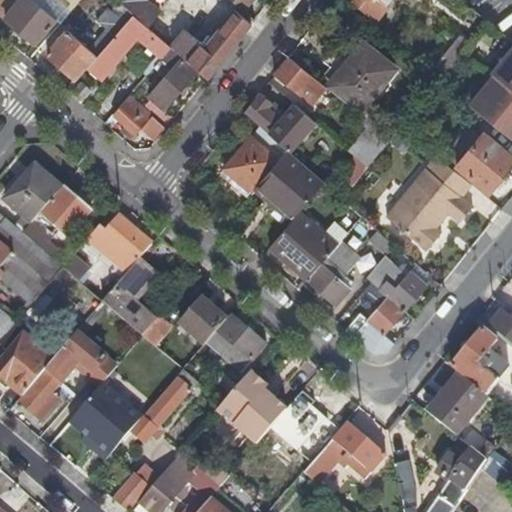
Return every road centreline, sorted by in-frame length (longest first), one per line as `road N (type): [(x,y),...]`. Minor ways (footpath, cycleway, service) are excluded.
road 1 (residential): [(151,190),(388,385),(511,231)]
road 2 (residential): [(304,0),(151,190)]
road 3 (residential): [(28,96),(151,190)]
